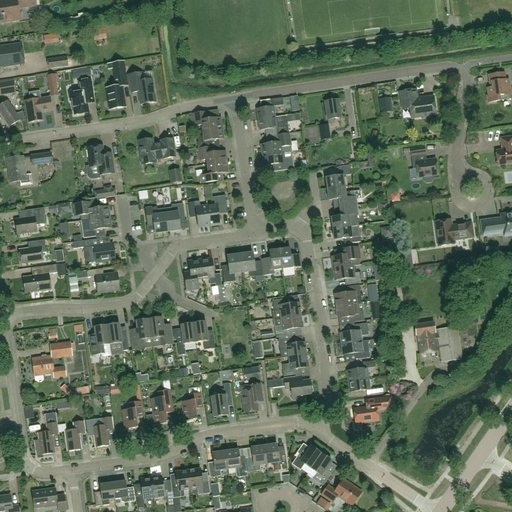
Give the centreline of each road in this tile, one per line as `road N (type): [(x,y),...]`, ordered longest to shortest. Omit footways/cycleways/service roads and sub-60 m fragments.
road 1 (unclassified): [(317,430),(300,422),(270,425),(200,437),(154,457),(77,463)]
road 2 (unclassified): [(0,142),(236,98)]
road 3 (unclassified): [(236,98),(459,65)]
road 4 (unclassified): [(301,227),(329,403),(317,430)]
road 5 (unclassified): [(2,308),(120,302),(158,266)]
road 6 (residential): [(27,459),(2,308)]
road 7 (unclassified): [(252,232),(236,98)]
